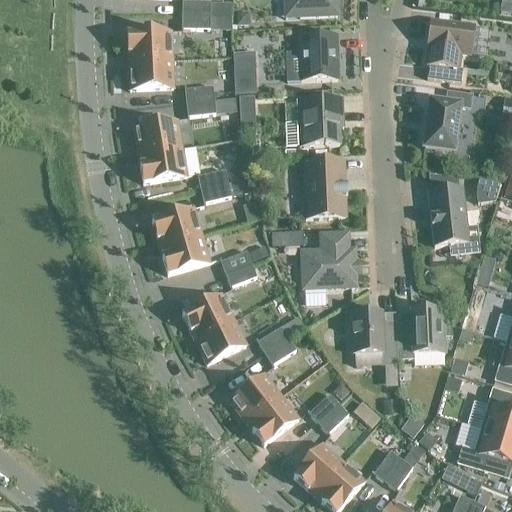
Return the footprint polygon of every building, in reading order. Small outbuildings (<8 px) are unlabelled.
[(283,0),(284,6),(299,6),(299,21),(339,20),(337,0),(283,0)] [(182,3),(181,20),(210,20),(210,7),(183,6),(183,3),(182,3)] [(210,20),(181,20),(181,36),(182,36),(182,34),(210,34),(210,20)] [(426,83),(460,88),(462,74),(458,73),(460,57),(471,59),(474,31),(429,25),(426,53),(428,53),(426,70),(428,70),(426,83)] [(171,36),(127,38),(128,58),(128,66),(133,66),(172,65),(171,36)] [(298,41),(300,85),(337,84),(336,67),(335,55),(336,55),(335,40),(298,41)] [(239,53),(239,93),(261,93),(261,53),(239,53)] [(133,66),(128,66),(128,75),(129,95),(173,93),(172,65),(133,66)] [(184,91),(186,108),(214,105),(212,91),(185,94),(185,91),(184,91)] [(423,153),(453,157),(459,111),(469,113),(471,100),(447,96),(445,108),(430,106),(423,153)] [(240,99),(220,104),(224,117),(243,112),(240,99)] [(258,124),(259,100),(248,99),(247,124),(258,124)] [(297,104),(298,127),(302,127),(303,151),(339,150),(338,119),(343,119),(342,102),(297,104)] [(214,105),(186,108),(187,124),(189,124),(188,122),(215,119),(214,105)] [(177,125),(133,133),(137,152),(138,160),(143,160),(181,153),(177,125)] [(143,160),(138,160),(140,169),(143,188),(186,181),(181,153),(143,160)] [(344,190),(343,166),(303,168),(305,224),(345,222),(344,201),(347,201),(346,189),(344,190)] [(196,179),(200,195),(228,188),(225,175),(198,181),(198,178),(196,179)] [(477,184),(476,195),(477,208),(494,206),(500,187),(477,184)] [(228,188),(200,195),(204,211),(205,211),(204,208),(231,202),(228,188)] [(461,192),(428,196),(430,221),(431,231),(434,252),(468,248),(461,192)] [(193,213),(151,225),(157,244),(159,253),(164,251),(201,240),(193,213)] [(278,249),(307,248),(307,235),(278,236),(278,249)] [(300,256),(302,294),(356,292),(355,276),(353,276),(353,269),(355,269),(354,253),(348,254),(348,238),(319,239),(320,255),(300,256)] [(164,251),(159,253),(162,261),(167,280),(209,268),(201,240),(164,251)] [(219,264),(225,279),(251,269),(246,256),(221,266),(220,264),(219,264)] [(251,269),(225,279),(231,295),(232,294),(231,292),(256,282),(251,269)] [(475,288),(488,292),(492,279),(480,275),(475,288)] [(332,309),(332,296),(310,296),(311,309),(332,309)] [(221,299),(181,319),(190,336),(194,344),(198,342),(233,325),(221,299)] [(443,314),(415,315),(410,315),(410,319),(395,320),(396,340),(397,364),(413,364),(413,359),(444,357),(444,341),(452,341),(451,326),(443,327),(443,314)] [(381,317),(351,318),(353,359),(354,359),(381,358),(382,369),(382,373),(397,372),(397,364),(396,340),(395,326),(388,326),(381,326),(381,321),(381,317)] [(198,342),(194,344),(198,352),(206,369),(246,350),(233,325),(198,342)] [(255,345),(264,359),(288,344),(281,332),(258,346),(256,344),(255,345)] [(288,344),(264,359),(273,373),(274,372),(272,370),(295,356),(288,344)] [(511,347),(506,346),(495,385),(511,390),(511,347)] [(264,379),(229,405),(241,421),(246,428),(250,425),(281,401),(264,379)] [(511,399),(492,394),(480,433),(511,442),(511,399)] [(306,417),(318,429),(338,410),(329,399),(309,418),(307,416),(306,417)] [(250,425),(246,428),(251,435),(263,450),(298,424),(281,401),(250,425)] [(338,410),(318,429),(329,441),(330,440),(328,438),(348,420),(338,410)] [(511,442),(480,433),(474,455),(462,452),(457,468),(507,483),(511,468),(511,442)] [(418,446),(428,454),(436,444),(426,436),(418,446)] [(322,449),(293,482),(308,495),(314,500),(317,497),(343,468),(322,449)] [(371,478),(384,487),(401,464),(390,456),(374,478),(372,477),(371,478)] [(401,464),(384,487),(398,497),(398,496),(396,495),(412,472),(401,464)] [(317,497),(314,500),(320,506),(327,511),(341,511),(364,486),(343,468),(317,497)] [(469,511),(472,506),(459,500),(453,511),(469,511)]
